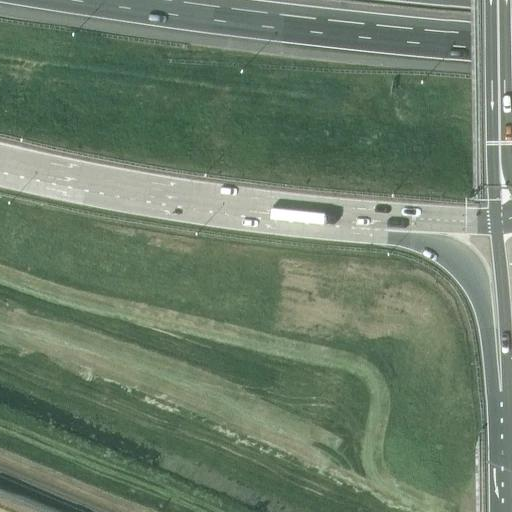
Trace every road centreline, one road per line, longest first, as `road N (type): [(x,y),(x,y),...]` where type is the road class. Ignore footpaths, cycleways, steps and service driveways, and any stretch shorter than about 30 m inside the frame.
road 1 (motorway): [(68,0),(511,51)]
road 2 (motorway): [(0,164),(203,204),(350,221)]
road 3 (motorway): [(350,221),(461,260),(482,300),(507,391)]
road 4 (primary): [(495,221),(507,391)]
road 5 (motorway): [(350,221),(495,221)]
road 6 (primary): [(496,0),(497,141)]
road 7 (primary): [(507,391),(509,511)]
